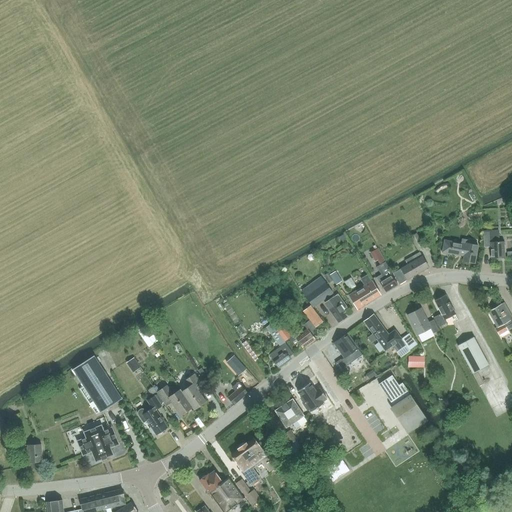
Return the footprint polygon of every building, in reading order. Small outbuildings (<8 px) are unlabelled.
[(491,258),(505,257),(504,241),(499,241),(498,230),(484,231),(485,247),(490,247),(491,258)] [(417,250),(424,247),(416,232),(410,236),(417,250)] [(444,241),(441,253),(451,255),(451,254),(463,256),(462,261),(474,263),(477,246),(466,244),(467,240),(462,239),(461,244),(444,241)] [(386,292),(397,285),(391,275),(392,274),(377,249),(375,250),(370,253),(375,262),(377,260),(380,266),(377,268),(384,279),(380,282),(386,292)] [(407,279),(428,267),(419,252),(405,260),(408,264),(400,268),(400,269),(401,268),(407,279)] [(399,284),(407,279),(401,268),(400,269),(393,273),(399,284)] [(335,272),(329,275),(332,279),(333,280),(336,285),(341,282),(335,272)] [(328,273),(325,276),(329,283),(333,280),(332,279),(329,275),(328,273)] [(365,286),(348,296),(355,307),(362,303),(364,305),(379,295),(372,282),(367,274),(360,278),(365,286)] [(313,307),(333,293),(325,282),(305,296),(313,307)] [(347,308),(341,299),(338,294),(324,303),(338,324),(347,318),(342,311),(347,308)] [(445,320),(455,314),(445,296),(434,301),(441,314),(434,318),(439,328),(447,324),(445,320)] [(510,334),(507,330),(511,326),(511,319),(503,304),(488,312),(496,327),(495,328),(501,339),(510,334)] [(293,335),(291,337),(289,338),(294,346),(298,342),(303,349),(316,340),(312,335),(314,333),(317,330),(315,328),(323,321),(311,305),(303,311),(310,320),(304,324),(307,329),(295,337),(293,335)] [(407,315),(417,335),(431,329),(433,333),(439,330),(434,320),(429,322),(421,307),(407,315)] [(396,352),(405,345),(409,351),(417,344),(409,334),(401,339),(394,331),(388,335),(373,315),(364,322),(372,334),(367,338),(371,343),(376,339),(384,351),(391,346),(396,352)] [(276,331),(272,325),(271,324),(266,327),(280,346),(269,354),(273,359),(272,359),(279,369),(292,359),(289,357),(293,354),(284,341),(276,330),(276,331)] [(140,326),(136,329),(148,347),(153,344),(140,326)] [(276,330),(284,341),(289,338),(291,337),(283,326),(276,330)] [(343,358),(357,348),(347,333),(333,343),(343,358)] [(458,346),(457,346),(472,374),(480,387),(484,384),(477,371),(488,365),(473,337),(458,346)] [(152,353),(157,350),(153,344),(148,347),(152,353)] [(136,352),(128,357),(135,368),(143,363),(136,352)] [(234,355),(230,359),(234,363),(232,365),(240,374),(246,369),(234,355)] [(94,356),(73,369),(90,395),(85,398),(96,415),(121,398),(94,356)] [(408,368),(424,368),(424,357),(408,357),(408,368)] [(342,375),(348,371),(341,360),(335,364),(342,375)] [(233,394),(228,398),(234,405),(248,393),(239,383),(244,379),(232,367),(220,378),(233,394)] [(372,370),(366,375),(369,379),(376,375),(372,370)] [(193,410),(206,401),(198,389),(203,386),(195,374),(185,381),(189,387),(182,391),(182,392),(192,407),(193,410)] [(205,379),(212,389),(219,385),(212,375),(205,379)] [(427,421),(427,420),(417,405),(403,383),(399,385),(392,375),(379,384),(394,405),(390,407),(407,433),(427,421)] [(302,402),(308,410),(310,409),(311,412),(324,403),(322,402),(327,399),(320,388),(315,391),(310,383),(297,391),(304,401),(302,402)] [(182,392),(182,391),(180,389),(173,394),(167,385),(157,392),(164,401),(169,398),(180,415),(192,407),(182,392)] [(153,386),(148,390),(151,394),(156,391),(153,386)] [(324,407),(338,431),(374,410),(376,413),(383,409),(375,395),(359,404),(351,391),(324,407)] [(138,412),(138,413),(144,422),(146,420),(156,435),(167,428),(156,410),(162,407),(154,395),(147,400),(151,408),(146,411),(145,410),(144,409),(141,409),(139,410),(138,412)] [(291,399),(274,411),(286,428),(296,421),(300,427),(307,422),(291,399)] [(198,414),(203,422),(207,419),(201,412),(198,414)] [(107,458),(107,457),(114,455),(111,448),(119,444),(111,424),(103,428),(102,425),(84,432),(86,439),(78,442),(78,441),(77,441),(83,456),(92,452),(96,462),(102,459),(102,460),(107,458)] [(388,437),(396,435),(394,427),(385,429),(388,437)] [(298,452),(292,443),(297,440),(290,430),(283,434),(285,438),(280,442),(289,457),(298,452)] [(238,448),(230,453),(243,470),(241,471),(251,484),(261,477),(254,467),(262,462),(269,471),(276,466),(266,453),(264,455),(252,438),(246,443),(242,442),(238,446),(238,448)] [(29,463),(42,462),(41,445),(28,445),(29,463)] [(341,458),(320,471),(329,484),(349,471),(341,458)] [(237,502),(244,498),(229,478),(222,483),(214,471),(209,475),(208,474),(206,475),(203,476),(202,478),(199,480),(208,493),(209,492),(223,511),(226,511),(238,504),(237,502)] [(251,506),(261,499),(254,489),(251,491),(242,478),(235,483),(251,506)] [(93,511),(125,504),(122,489),(79,500),(82,509),(68,511),(64,511),(62,500),(46,502),(47,511),(93,511)] [(136,511),(130,502),(115,511),(136,511)]
